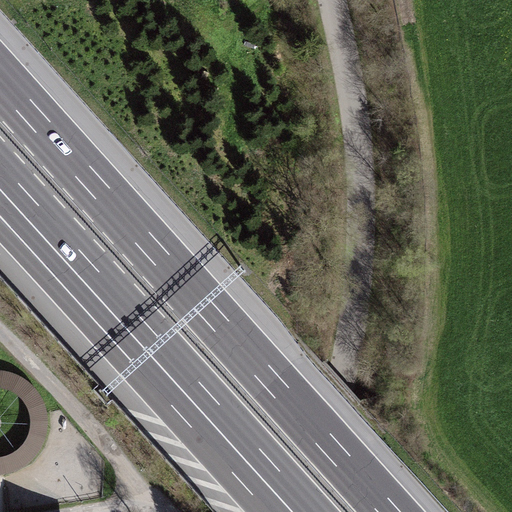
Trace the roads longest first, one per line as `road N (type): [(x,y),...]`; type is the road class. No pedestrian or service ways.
road 1 (motorway): [(389,511),(0,78)]
road 2 (track): [(0,329),(151,510)]
road 3 (motorway): [(0,181),(150,354)]
road 4 (motorway): [(150,354),(292,511)]
road 5 (motorway): [(0,214),(150,354)]
